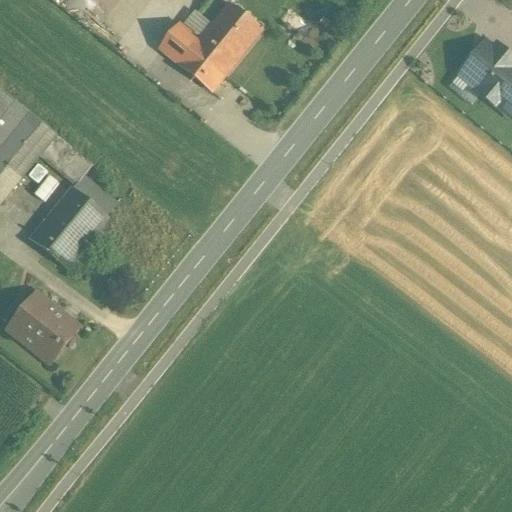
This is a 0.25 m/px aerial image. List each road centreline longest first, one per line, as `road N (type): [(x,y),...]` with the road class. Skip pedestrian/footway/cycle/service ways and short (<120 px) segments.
road 1 (tertiary): [(0,511),(410,0)]
road 2 (unknown): [(134,343),(0,243)]
